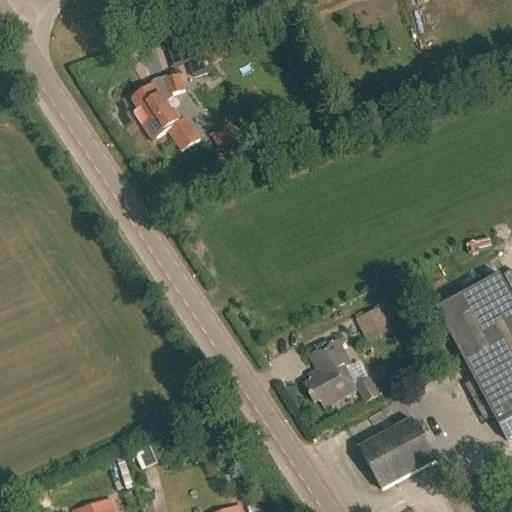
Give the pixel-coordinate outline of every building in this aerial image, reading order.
[(195,39),(212,67),(234,53),(217,26),(195,39)] [(198,58),(187,61),(194,82),(210,76),(198,58)] [(186,94),(180,77),(166,82),(168,87),(161,89),(158,91),(155,86),(131,102),(138,112),(133,115),(153,145),(169,134),(182,155),(201,143),(187,121),(183,123),(176,112),(173,114),(167,105),(175,100),(174,98),(186,94)] [(414,78),(375,93),(383,112),(421,97),(414,78)] [(212,138),(224,158),(242,146),(237,138),(240,137),(232,125),(212,138)] [(219,193),(235,188),(231,177),(216,183),(219,193)] [(436,314),(446,332),(474,383),(465,388),(485,424),(493,419),(509,446),(511,444),(511,301),(500,279),(436,314)] [(356,322),(365,340),(388,328),(379,311),(356,322)] [(350,369),(338,346),(311,360),(318,375),(309,380),(312,386),(305,390),(314,408),(320,404),(324,412),(355,395),(343,373),(350,369)] [(356,389),(366,408),(381,399),(372,380),(356,389)] [(436,465),(412,423),(359,453),(383,495),(436,465)] [(150,447),(134,454),(142,473),(158,466),(150,447)]
